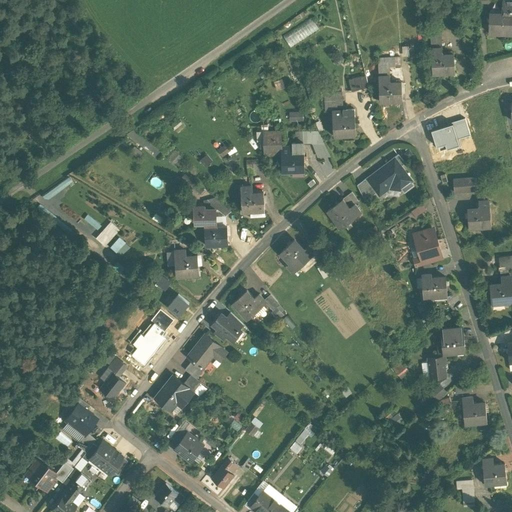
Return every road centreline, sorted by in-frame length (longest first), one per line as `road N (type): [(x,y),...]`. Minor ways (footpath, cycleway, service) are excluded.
road 1 (residential): [(151,452),(115,423),(231,279),(322,191),(414,121)]
road 2 (residential): [(291,0),(0,203)]
road 3 (residential): [(414,121),(511,435)]
road 4 (track): [(153,95),(77,0)]
